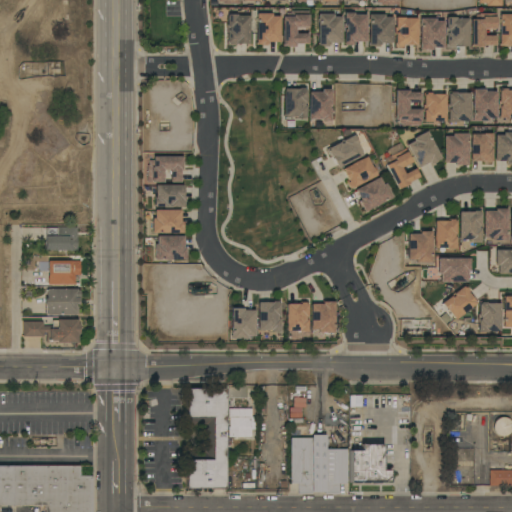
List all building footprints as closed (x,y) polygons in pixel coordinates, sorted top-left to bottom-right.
[(500,0),(500,8),(485,8),(485,5),(476,5),(476,0),(500,0)] [(307,12),(307,28),(295,28),(295,34),(307,34),(307,45),(296,45),(296,47),(282,47),(282,15),(286,15),(286,12),(307,12)] [(366,43),(353,43),(353,46),(343,46),(343,13),(354,13),(354,15),(366,15),(366,43)] [(279,17),(279,43),(267,43),(267,46),(256,46),(256,33),(262,33),(262,23),(256,23),(256,14),(271,14),(271,17),(279,17)] [(248,17),(248,45),(236,45),(236,47),(227,47),(227,15),(237,15),(237,17),(248,17)] [(341,44),(329,44),(329,48),(317,48),(317,15),(333,15),(333,18),(341,18),(341,44)] [(392,18),(392,44),(381,44),(381,47),(368,47),(368,15),(384,15),(384,18),(392,18)] [(495,15),(495,30),(483,30),(483,36),(495,36),(495,48),(470,48),(470,20),(475,20),(475,15),(495,15)] [(511,44),(511,47),(498,47),(498,15),(511,15),(511,44)] [(417,46),(404,46),(404,49),(395,49),(394,18),(405,18),(405,19),(416,19),(417,46)] [(467,48),(446,48),(446,18),(467,18),(467,48)] [(419,19),(435,19),(435,22),(443,22),(443,49),(432,49),(432,52),(417,52),(417,38),(419,38),(419,19)] [(330,123),(321,123),(321,121),(308,121),(309,93),(321,93),(321,89),(330,89),(330,123)] [(511,118),(499,119),(498,89),(507,89),(507,91),(511,91),(511,118)] [(306,119),(296,119),(296,118),(285,118),(285,90),(306,90),(306,119)] [(496,92),(496,119),(488,119),(488,122),(472,122),(471,90),(485,90),(485,92),(496,92)] [(395,91),(409,91),(409,94),(420,93),(420,104),(408,104),(409,111),(420,110),(421,126),(403,126),(403,124),(395,124),(395,91)] [(445,122),(424,123),(423,93),(432,92),(432,94),(444,94),(445,122)] [(469,93),(470,122),(458,123),(458,124),(448,125),(447,93),(469,93)] [(406,145),(412,141),(411,140),(427,132),(441,160),(430,166),(429,164),(418,169),(406,145)] [(442,137),(451,137),(451,134),(466,133),(467,166),(455,167),(455,165),(443,165),(442,137)] [(494,136),(502,136),(502,133),(511,133),(511,165),(506,165),(506,162),(494,163),(494,136)] [(491,134),(492,164),(483,165),(483,162),(470,162),(469,134),(491,134)] [(337,168),(327,150),(353,135),(358,144),(356,145),(361,154),(337,168)] [(405,150),(419,178),(408,184),(409,186),(397,192),(382,161),(405,150)] [(182,157),(182,171),(180,171),(180,183),(170,183),(170,171),(163,171),(163,183),(148,184),(148,161),(154,161),(154,157),(182,157)] [(365,157),(376,177),(350,191),(345,181),(347,180),(342,169),(365,157)] [(364,214),(358,202),(360,201),(354,190),(378,177),(382,185),(384,184),(392,199),(364,214)] [(155,186),(184,186),(184,208),(154,209),(154,198),(156,198),(155,186)] [(507,209),(507,240),(490,240),(490,238),(483,238),(483,212),(495,212),(495,209),(507,209)] [(155,211),(180,211),(180,222),(183,222),(183,235),(151,236),(151,219),(155,219),(155,211)] [(458,213),(480,213),(480,242),(470,242),(470,241),(458,241),(458,213)] [(455,250),(433,250),(433,221),(447,221),(447,220),(455,220),(455,250)] [(45,251),(45,236),(45,228),(56,228),(56,227),(76,227),(76,251),(45,251)] [(432,264),(417,264),(417,262),(408,262),(408,234),(419,234),(419,233),(432,232),(432,264)] [(157,237),(183,237),(183,249),(186,248),(186,261),(155,261),(154,245),(157,245),(157,237)] [(511,250),(511,274),(497,274),(497,267),(495,267),(495,250),(511,250)] [(468,259),(468,271),(467,271),(467,283),(440,283),(440,276),(438,276),(438,259),(468,259)] [(79,261),(79,275),(74,275),(74,284),(48,285),(48,261),(79,261)] [(455,321),(441,303),(463,286),(477,304),(455,321)] [(77,289),(77,291),(79,291),(79,299),(78,299),(78,307),(77,307),(77,313),(74,315),(45,314),(45,305),(44,305),(44,299),(46,299),(46,289),(77,289)] [(511,329),(503,329),(502,297),(511,297),(511,329)] [(279,332),(269,332),(269,331),(258,330),(258,304),(272,304),(272,302),(279,302),(279,332)] [(334,302),(333,334),(316,333),(316,331),(310,331),(311,304),(322,304),(322,302),(334,302)] [(501,304),(501,333),(479,333),(479,304),(501,304)] [(308,332),(286,332),(286,305),(308,305),(308,332)] [(255,311),(255,339),(247,339),(247,341),(231,341),(231,309),(244,309),(244,311),(255,311)] [(77,320),(77,321),(78,342),(77,342),(77,343),(46,343),(46,333),(43,333),(43,337),(23,337),(23,322),(42,322),(42,327),(52,327),(52,321),(57,321),(57,320),(77,320)] [(257,399),(228,398),(228,385),(257,386),(257,399)] [(225,389),(225,489),(185,489),(185,460),(188,460),(188,452),(204,452),(204,426),(189,426),(189,418),(186,418),(186,389),(225,389)] [(349,396),(361,396),(361,407),(354,407),(354,408),(349,408),(349,396)] [(301,409),(293,409),(293,398),(305,398),(305,409),(301,409)] [(251,409),(251,418),(257,417),(257,430),(251,430),(251,437),(228,437),(227,427),(229,426),(228,418),(228,409),(251,409)] [(301,419),(289,419),(289,409),(293,409),(301,409),(301,419)] [(510,432),(509,434),(507,435),(506,436),(504,436),(503,436),(501,436),(499,436),(498,436),(496,435),(495,434),(494,432),(493,431),(493,429),(492,428),(492,426),(493,424),(493,423),(494,421),(495,420),(496,419),(498,418),(499,418),(501,417),(503,417),(504,418),(506,418),(507,419),(509,420),(510,421),(510,423),(511,424),(511,426),(511,428),(511,429),(510,431),(510,432)] [(310,438),(311,435),(325,435),(325,449),(324,494),(312,495),(297,495),(298,484),(289,484),(289,438),(310,438)] [(382,471),(388,471),(388,483),(349,483),(349,451),(360,451),(360,445),(382,445),(382,471)] [(325,449),(346,449),(345,485),(338,485),(338,494),(324,494),(325,449)] [(0,466),(78,466),(78,476),(90,476),(90,511),(44,511),(44,506),(0,506),(0,466)] [(511,470),(511,486),(488,486),(488,471),(511,470)]
